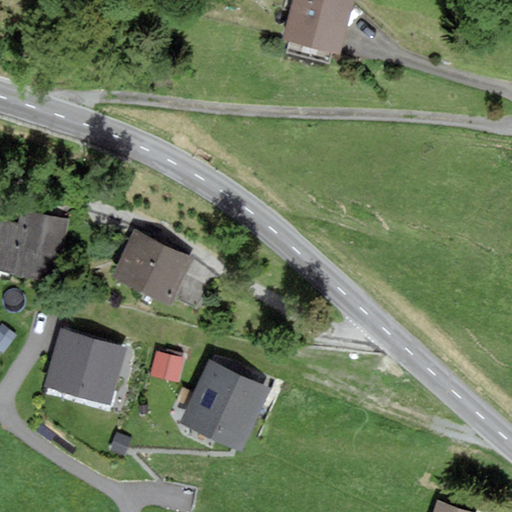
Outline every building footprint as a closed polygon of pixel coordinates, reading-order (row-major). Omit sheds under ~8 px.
[(349,0),(295,0),(287,32),(344,47),(356,2),(349,0)] [(0,264),(56,275),(67,222),(21,213),(18,228),(0,224),(0,264)] [(135,231),(115,272),(170,299),(190,258),(135,231)] [(121,349),(63,332),(49,383),(106,400),(121,349)] [(181,358),(157,354),(154,373),(177,377),(181,358)] [(269,387),(210,361),(184,420),(242,446),(269,387)] [(467,511),(438,503),(434,511),(467,511)]
